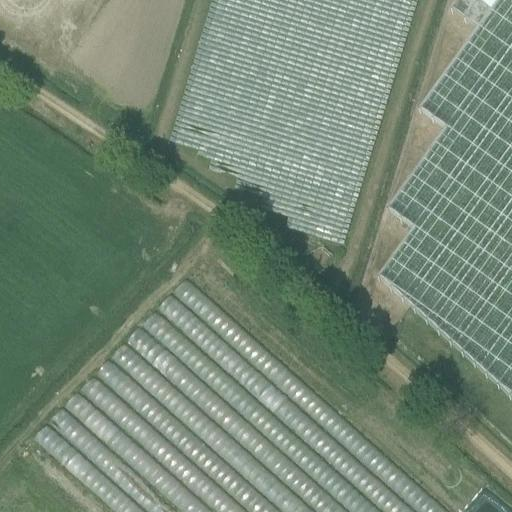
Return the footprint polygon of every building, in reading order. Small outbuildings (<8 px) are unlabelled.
[(431,0),(433,33),(441,0),(213,0),(178,144),(196,148),(232,0),(233,0),(235,34),(241,38),(253,21),(258,0),(431,0)] [(511,407),(511,0),(474,0),(458,22),(485,41),(428,118),(456,138),(397,216),(425,236),(384,291),(511,407)] [(424,56),(428,28),(417,27),(418,17),(409,16),(406,37),(403,37),(400,53),(424,56)] [(194,159),(219,164),(217,175),(240,179),(245,156),(229,153),(231,141),(219,138),(221,129),(201,125),(194,159)] [(471,511),(198,276),(114,373),(111,370),(97,387),(100,390),(89,402),(94,415),(80,403),(71,414),(77,430),(64,419),(52,434),(62,443),(37,452),(35,451),(0,491),(0,511),(471,511)]
